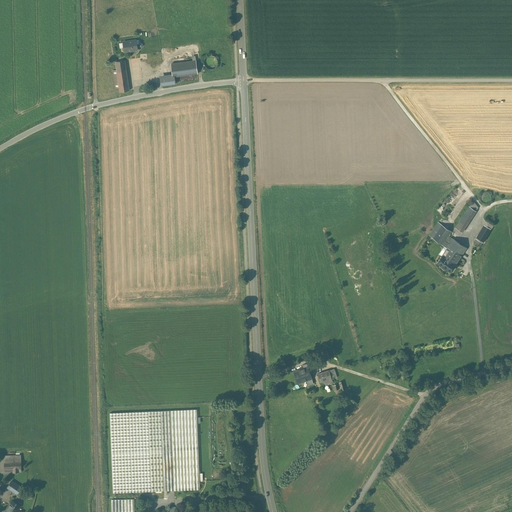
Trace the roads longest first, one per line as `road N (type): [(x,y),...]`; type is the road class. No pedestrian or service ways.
road 1 (secondary): [(243,81),(262,447),(273,511)]
road 2 (unclassified): [(243,81),(511,80)]
road 3 (tertiary): [(0,148),(85,108),(243,81)]
road 4 (residential): [(511,365),(429,390),(351,511)]
